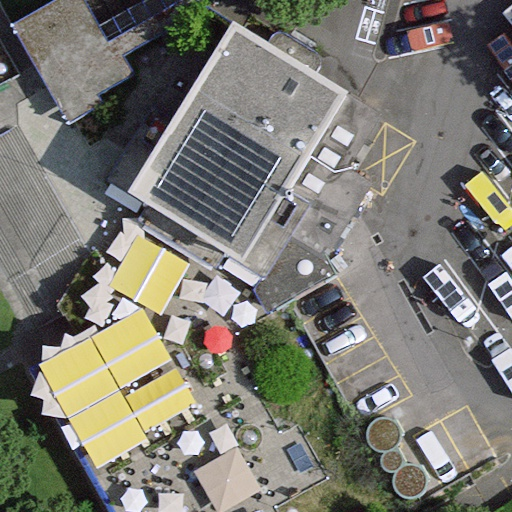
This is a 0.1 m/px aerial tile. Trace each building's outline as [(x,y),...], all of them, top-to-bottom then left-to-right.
[(0,0),(0,79),(34,60),(16,28),(0,0)] [(16,28),(34,60),(72,39),(54,7),(16,28)] [(142,206),(252,273),(354,107),(245,40),(232,60),(142,206)] [(142,206),(232,60),(203,42),(106,200),(281,306),(356,183),(342,174),(375,120),(354,107),(252,273),(142,206)] [(402,511),(281,306),(106,200),(91,200),(77,203),(63,210),(109,277),(103,298),(107,305),(135,288),(144,309),(27,376),(106,511),(402,511)]
